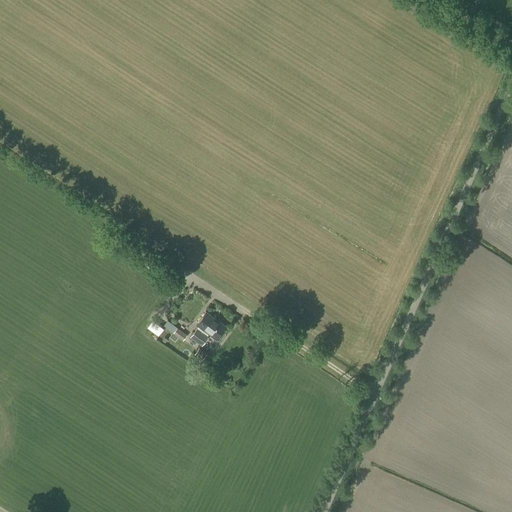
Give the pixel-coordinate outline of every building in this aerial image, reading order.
[(206,332),(216,319),(205,311),(196,324),(197,325),(206,332)] [(206,332),(209,334),(216,340),(226,327),(216,319),(206,332)] [(163,328),(152,320),(147,327),(158,335),(163,328)] [(167,321),(163,326),(183,341),(187,334),(185,333),(167,321)] [(209,334),(206,332),(197,325),(189,337),(201,346),(208,336),(207,336),(209,334)] [(202,360),(206,354),(199,348),(194,354),(202,360)]
